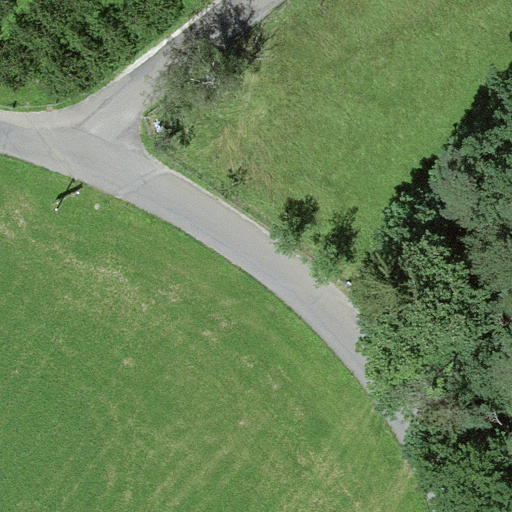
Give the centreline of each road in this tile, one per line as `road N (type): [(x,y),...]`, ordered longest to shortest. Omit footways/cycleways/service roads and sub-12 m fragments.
road 1 (unclassified): [(428,511),(382,406),(322,299),(235,227),(66,149)]
road 2 (unclassified): [(66,149),(247,0)]
